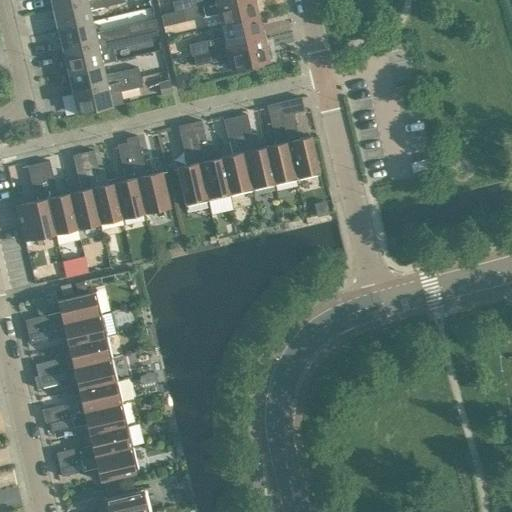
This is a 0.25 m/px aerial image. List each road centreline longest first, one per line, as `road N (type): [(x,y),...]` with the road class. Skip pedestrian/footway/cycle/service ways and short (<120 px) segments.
road 1 (residential): [(309,0),(380,300)]
road 2 (tertiary): [(380,300),(315,330),(281,382),(279,414),(299,511)]
road 3 (residential): [(39,511),(0,341)]
road 4 (tertiary): [(380,300),(511,266)]
road 5 (residential): [(0,113),(15,110),(24,95),(1,0)]
